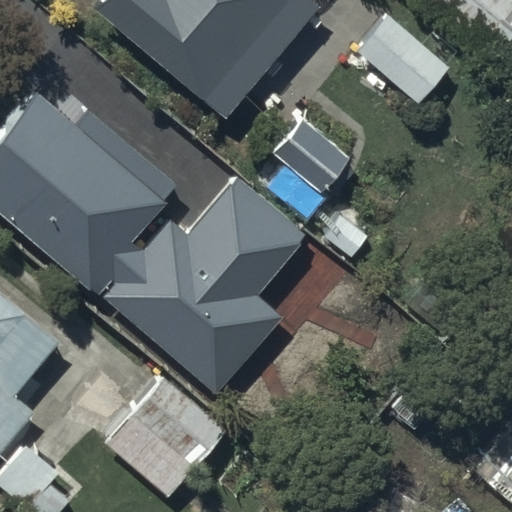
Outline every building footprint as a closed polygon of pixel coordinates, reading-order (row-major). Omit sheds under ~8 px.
[(100,0),(88,15),(216,120),(306,10),(293,0),(100,0)] [(511,0),(415,0),(510,82),(511,80),(511,0)] [(441,68),(383,17),(353,51),(412,102),(441,68)] [(30,95),(0,131),(0,223),(90,298),(145,233),(140,229),(173,189),(82,113),(70,128),(30,95)] [(355,171),(299,124),(252,183),(352,265),(378,234),(334,198),(355,171)] [(296,234),(235,181),(181,245),(243,297),(296,234)] [(0,441),(23,413),(7,400),(54,344),(0,299),(0,441)] [(223,431),(160,376),(101,444),(164,499),(223,431)]
